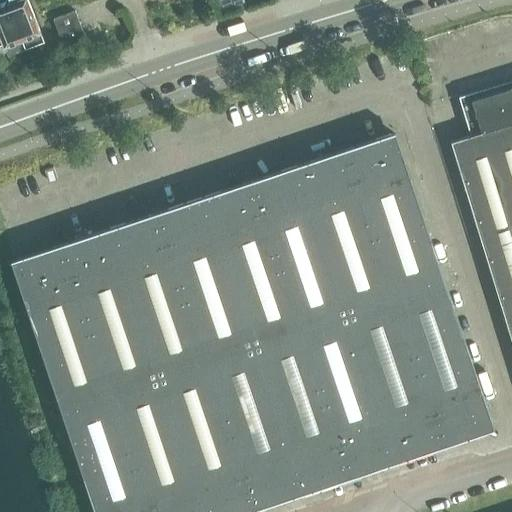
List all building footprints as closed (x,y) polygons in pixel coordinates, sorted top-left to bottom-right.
[(5,0),(0,2),(0,43),(5,41),(9,53),(44,39),(29,0),(5,0)] [(217,0),(222,13),(237,8),(234,0),(217,0)] [(76,10),(54,18),(66,50),(89,41),(76,10)] [(511,82),(460,95),(471,133),(452,139),(511,333),(511,82)] [(98,511),(223,511),(492,422),(395,133),(14,260),(98,511)]
